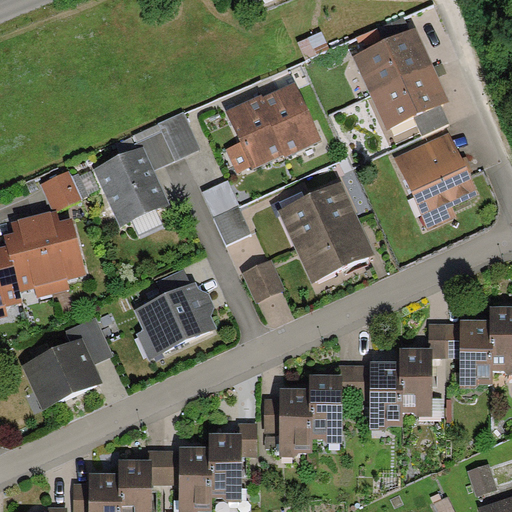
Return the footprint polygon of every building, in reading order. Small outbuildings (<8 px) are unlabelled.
[(370,96),(433,67),(416,30),(353,59),(370,96)] [(433,67),(370,96),(387,133),(415,120),(442,107),(450,104),(433,67)] [(264,99),(259,101),(285,157),(286,159),(323,142),(295,84),(264,99)] [(264,99),(262,96),(226,112),(240,143),(226,150),(237,174),(252,168),(253,171),(285,157),(259,101),(264,99)] [(450,124),(442,107),(415,120),(422,136),(450,124)] [(184,114),(158,126),(175,162),(201,150),(184,114)] [(175,162),(158,126),(134,136),(139,149),(143,148),(154,172),(175,162)] [(479,197),(449,134),(395,158),(428,231),(457,218),(453,209),(479,197)] [(154,172),(143,148),(139,149),(93,171),(120,229),(170,206),(154,172)] [(82,199),(69,172),(40,185),(53,213),(58,212),(82,199)] [(240,206),(228,181),(203,193),(215,218),(239,207),(240,206)] [(278,213),(295,250),(359,220),(341,184),(278,213)] [(239,207),(215,218),(214,218),(226,246),(252,234),(239,207)] [(34,218),(54,294),(69,290),(67,281),(87,276),(72,220),(60,223),(58,212),(53,213),(34,218)] [(54,294),(34,218),(12,223),(14,232),(3,235),(6,247),(11,265),(13,265),(21,293),(36,289),(38,298),(54,294)] [(375,256),(359,220),(295,250),(312,286),(375,256)] [(0,318),(9,317),(6,308),(23,303),(21,293),(13,265),(11,265),(6,247),(0,248),(0,318)] [(272,261),(242,274),(257,305),(286,291),(272,261)] [(157,283),(165,298),(192,285),(184,270),(157,283)] [(217,330),(212,317),(216,308),(210,294),(200,291),(196,284),(192,285),(165,298),(135,312),(143,331),(136,334),(149,361),(217,330)] [(511,309),(490,309),(490,322),(490,347),(494,347),(494,373),(505,373),(505,377),(511,376),(511,309)] [(66,332),(71,345),(84,339),(95,365),(114,357),(97,318),(66,332)] [(490,322),(461,321),(460,325),(460,360),(460,391),(477,391),(477,387),(494,388),(494,373),(494,347),(490,347),(490,322)] [(460,360),(460,325),(429,325),(429,351),(433,351),(433,360),(460,360)] [(22,366),(42,411),(103,384),(95,365),(84,339),(71,345),(22,366)] [(400,350),(400,364),(400,390),(403,390),(403,415),(414,415),(414,418),(433,418),(433,360),(433,351),(429,351),(400,350)] [(400,364),(370,363),(370,366),(370,400),(370,431),(388,432),(388,429),(403,429),(403,415),(403,390),(400,390),(400,364)] [(370,400),(370,366),(340,367),(340,378),(342,378),(342,400),(370,400)] [(309,378),(309,390),(309,418),(313,418),(313,442),(323,442),(323,444),(342,444),(342,400),(342,378),(340,378),(309,378)] [(309,390),(280,390),(280,400),(280,433),(280,459),(297,459),(297,455),(313,455),(313,442),(313,418),(309,418),(309,390)] [(280,433),(280,400),(265,400),(265,433),(280,433)] [(258,424),(238,424),(238,435),(242,435),(242,459),(258,460),(258,424)] [(209,435),(209,449),(209,477),(213,477),(213,500),(225,500),(225,503),(242,503),(242,459),(242,435),(238,435),(209,435)] [(209,449),(180,449),(180,452),(180,486),(179,511),(212,511),(213,500),(213,477),(209,477),(209,449)] [(149,452),(149,462),(152,462),(152,486),(180,486),(180,452),(149,452)] [(119,462),(119,476),(119,501),(123,501),(122,511),(151,511),(152,486),(152,462),(149,462),(119,462)] [(490,465),(468,472),(480,508),(501,501),(490,465)] [(119,476),(89,476),(89,485),(89,511),(122,511),(123,501),(119,501),(119,476)] [(89,511),(89,485),(74,485),(74,511),(89,511)] [(455,511),(449,497),(434,504),(437,511),(455,511)] [(480,508),(478,508),(479,511),(511,511),(511,497),(501,501),(480,508)]
